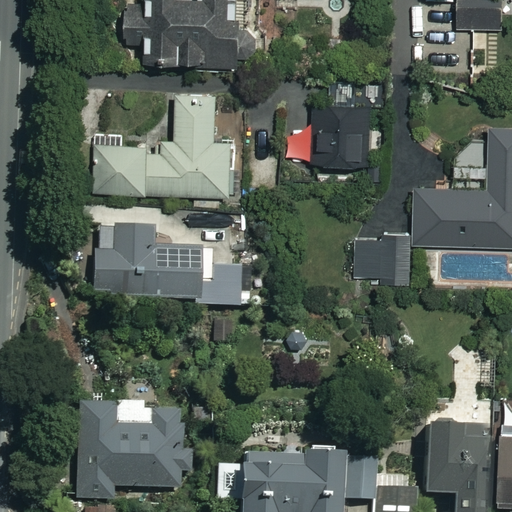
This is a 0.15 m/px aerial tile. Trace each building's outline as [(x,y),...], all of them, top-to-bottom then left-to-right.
[(238,29),(237,0),(144,0),(145,9),(125,9),(125,46),(146,46),(146,66),(237,66),(237,57),(257,57),(257,29),(238,29)] [(500,0),(456,0),(458,30),(501,29),(500,0)] [(175,141),(163,141),(162,153),(152,152),(152,145),(127,145),(127,136),(96,135),(94,193),(232,197),(233,141),(214,141),(215,98),(176,97),(175,141)] [(371,100),(318,101),(320,168),(373,166),(371,100)] [(311,127),(286,128),(287,160),(311,160),(311,127)] [(511,131),(488,131),(488,187),(414,187),(414,250),(511,250),(511,131)] [(274,146),(254,146),(254,189),(274,189),(274,146)] [(148,233),(95,231),(93,299),(200,303),(201,281),(238,282),(239,252),(148,249),(148,233)] [(357,277),(381,276),(381,285),(411,284),(410,239),(356,241),(357,277)] [(84,395),(84,406),(76,405),(76,500),(111,500),(111,488),(179,489),(179,412),(140,412),(140,406),(111,406),(111,396),(84,395)] [(419,497),(448,497),(447,511),(483,511),(483,430),(419,430),(419,497)] [(511,437),(498,438),(499,503),(511,502),(511,437)] [(334,511),(335,499),(366,500),(367,460),(241,456),(240,468),(214,467),(213,501),(235,501),(234,511),(334,511)]
